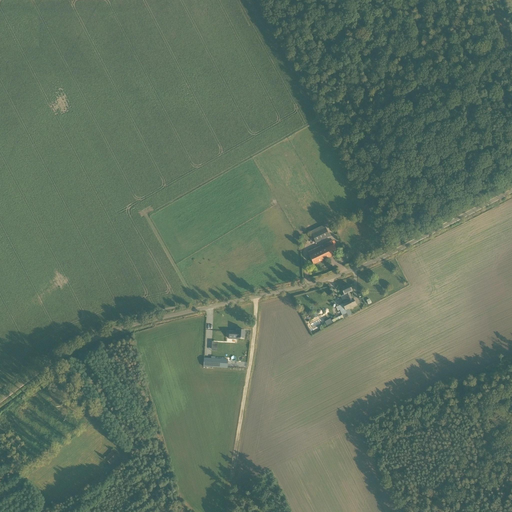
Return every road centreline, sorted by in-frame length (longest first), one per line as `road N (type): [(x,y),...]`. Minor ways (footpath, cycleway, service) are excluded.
road 1 (unclassified): [(0,399),(62,350),(126,326),(336,279),(511,193)]
road 2 (track): [(255,299),(228,511)]
